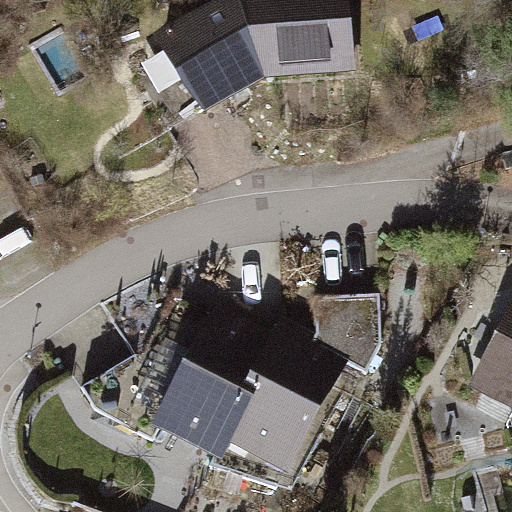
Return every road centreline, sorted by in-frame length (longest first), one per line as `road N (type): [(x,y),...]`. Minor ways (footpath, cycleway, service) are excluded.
road 1 (residential): [(0,342),(112,266),(230,223),(452,204),(511,214)]
road 2 (track): [(366,208),(455,151),(511,138)]
